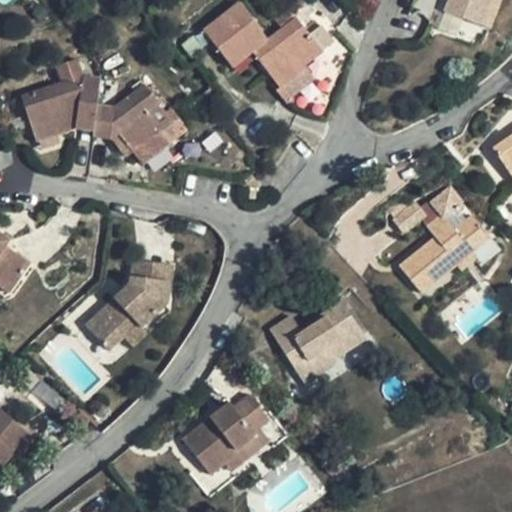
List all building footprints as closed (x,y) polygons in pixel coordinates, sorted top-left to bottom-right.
[(450,0),(446,12),(484,27),(493,0),(450,0)] [(503,0),(493,0),(484,27),(492,30),(503,0)] [(269,40),(240,2),(204,30),(234,66),(254,52),(281,88),(307,66),(324,52),(297,18),(269,40)] [(307,66),(281,88),(291,102),(318,82),(307,66)] [(94,131),(98,105),(102,79),(84,77),(83,87),(65,82),(23,96),(37,142),(76,128),(94,131)] [(98,105),(94,131),(93,137),(113,139),(127,158),(134,152),(142,163),(170,143),(163,132),(175,124),(168,114),(147,87),(115,108),(98,105)] [(190,128),(175,109),(168,114),(175,124),(182,134),(190,128)] [(511,137),(495,149),(511,174),(511,137)] [(463,202),(452,188),(434,204),(432,201),(424,208),(419,201),(394,221),(404,233),(423,219),(428,226),(437,238),(440,242),(433,249),(429,244),(401,266),(423,294),(458,266),(473,254),(470,250),(488,235),(473,216),(456,230),(445,217),(463,202)] [(11,241),(0,233),(0,278),(16,289),(32,265),(6,248),(11,241)] [(470,250),(473,254),(491,238),(488,235),(470,250)] [(440,242),(437,238),(429,244),(433,249),(440,242)] [(478,260),(473,254),(458,266),(463,272),(478,260)] [(175,266),(133,259),(131,284),(85,325),(111,352),(125,339),(141,324),(144,328),(170,304),(175,266)] [(16,289),(0,278),(0,292),(5,296),(12,295),(16,289)] [(367,340),(343,301),(325,313),(328,317),(304,332),(301,327),(292,316),(272,330),(298,371),(328,352),(334,361),(367,340)] [(328,317),(325,313),(301,327),(304,332),(328,317)] [(144,328),(141,324),(125,339),(134,347),(150,334),(144,328)] [(334,361),(328,352),(298,371),(307,385),(337,367),(334,361)] [(271,420),(251,395),(234,407),(231,403),(184,439),(213,475),(227,463),(240,453),(238,451),(264,431),(261,428),(271,420)] [(37,440),(0,407),(0,471),(2,473),(16,453),(22,458),(37,440)] [(272,442),(264,431),(238,451),(240,453),(227,463),(234,472),(272,442)]
